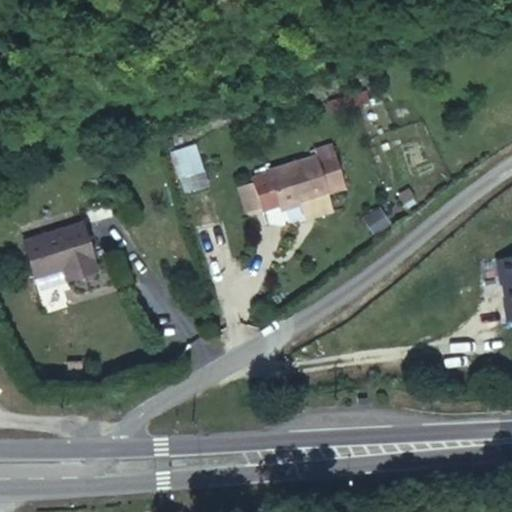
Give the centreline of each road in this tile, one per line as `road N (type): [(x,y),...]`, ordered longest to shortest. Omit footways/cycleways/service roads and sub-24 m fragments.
road 1 (residential): [(511,163),(439,209),(284,332),(146,409),(112,445)]
road 2 (primary): [(87,487),(511,442)]
road 3 (primary): [(511,435),(112,445)]
